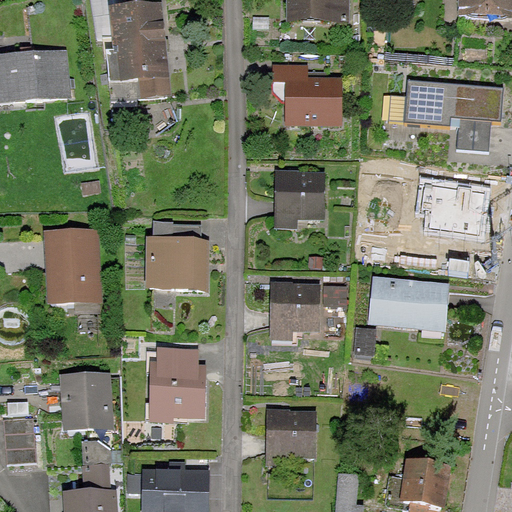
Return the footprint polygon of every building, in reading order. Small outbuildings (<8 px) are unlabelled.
[(91,0),(97,40),(104,39),(102,15),(109,14),(108,7),(128,5),(127,0),(91,0)] [(288,0),(289,21),(351,21),(350,0),(288,0)] [(511,0),(458,0),(458,17),(482,18),(511,19),(511,0)] [(128,5),(108,7),(109,14),(102,15),(104,39),(111,103),(172,97),(168,51),(163,2),(128,5)] [(29,54),(0,56),(0,103),(71,98),(68,51),(29,54)] [(310,69),(277,68),(276,85),(287,86),(286,124),(343,126),(344,79),(310,78),(310,69)] [(503,91),(411,82),(407,124),(458,129),(457,150),(489,152),(492,120),(500,121),(503,91)] [(296,174),(278,174),(276,230),(299,231),(299,222),(324,223),(326,175),(296,174)] [(487,192),(426,184),(423,211),(430,212),(428,228),(482,235),(484,218),(487,192)] [(100,232),(46,234),(47,262),(48,305),(102,303),(100,232)] [(209,239),(149,239),(148,290),(209,291),(209,267),(209,239)] [(446,334),(452,285),(374,277),(369,326),(446,334)] [(291,284),(274,283),(271,340),(293,341),(293,333),(320,334),(322,285),(291,284)] [(346,289),(327,288),(326,308),(346,308),(346,289)] [(378,329),(357,328),(355,355),(376,356),(378,329)] [(174,417),(206,418),(207,364),(199,364),(200,349),(157,348),(156,364),(152,364),(151,423),(173,424),(174,417)] [(110,374),(61,376),(64,431),(113,428),(110,374)] [(291,411),(268,411),(267,467),(290,468),(290,459),(315,460),(316,415),(291,414),(291,411)] [(4,421),(7,465),(38,463),(35,419),(4,421)] [(84,443),(86,493),(113,492),(111,451),(100,442),(84,443)] [(408,460),(402,503),(410,504),(409,511),(428,511),(430,506),(444,508),(450,466),(408,460)] [(158,473),(144,473),(143,511),(208,511),(209,475),(186,474),(186,465),(159,464),(158,473)] [(339,475),(335,511),(364,511),(365,506),(357,505),(359,477),(339,475)] [(86,493),(66,494),(66,511),(119,511),(119,492),(113,492),(86,493)]
